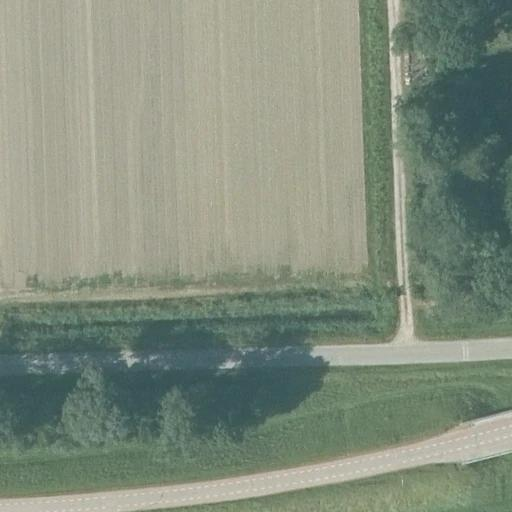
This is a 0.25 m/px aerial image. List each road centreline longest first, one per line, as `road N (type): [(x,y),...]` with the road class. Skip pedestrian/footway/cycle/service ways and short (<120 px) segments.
road 1 (unclassified): [(0,510),(199,494),(511,429)]
road 2 (unclassified): [(511,348),(0,366)]
